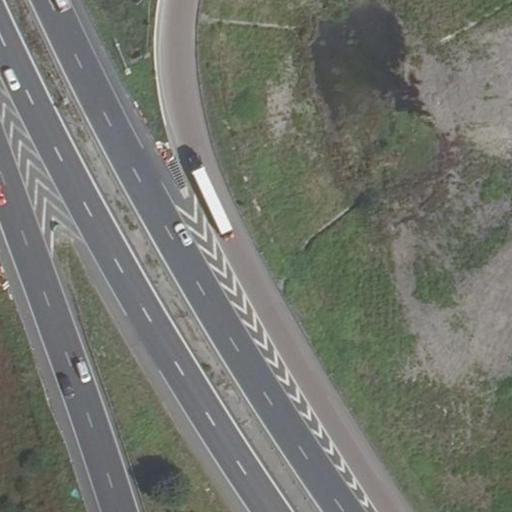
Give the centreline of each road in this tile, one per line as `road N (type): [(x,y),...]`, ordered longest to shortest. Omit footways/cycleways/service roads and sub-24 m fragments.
road 1 (trunk): [(343,511),(267,402),(144,189),(51,0)]
road 2 (trunk): [(389,511),(303,378),(211,204),(182,114),(178,0)]
road 3 (motorway): [(0,36),(98,231),(272,511)]
road 4 (trunk): [(0,170),(119,511)]
